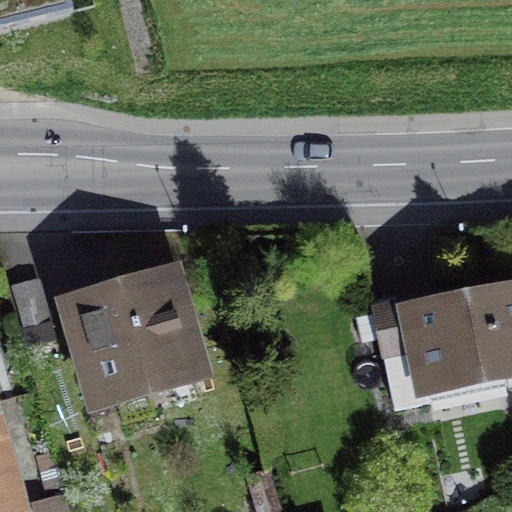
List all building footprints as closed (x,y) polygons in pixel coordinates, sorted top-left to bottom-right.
[(75,0),(0,0),(0,58),(85,39),(75,0)] [(180,272),(60,306),(92,418),(211,384),(180,272)] [(40,290),(15,299),(29,339),(54,331),(40,290)] [(511,293),(404,315),(421,401),(511,382),(511,293)] [(25,511),(3,424),(0,425),(0,511),(25,511)]
